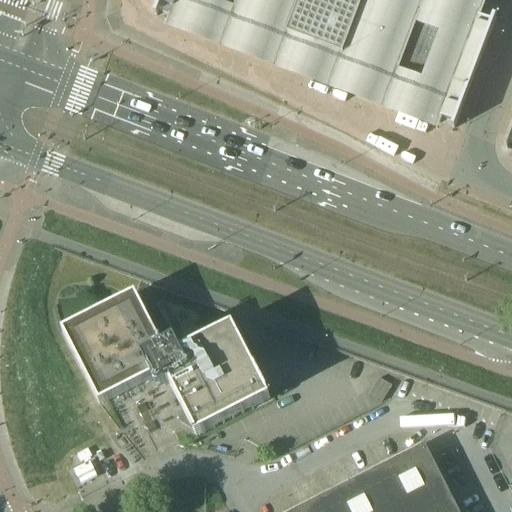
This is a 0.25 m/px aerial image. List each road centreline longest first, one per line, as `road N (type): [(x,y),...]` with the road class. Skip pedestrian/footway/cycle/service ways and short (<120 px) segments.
road 1 (secondary): [(0,148),(511,342)]
road 2 (secondary): [(511,257),(23,71)]
road 3 (unclassified): [(246,511),(225,471),(184,463),(83,511)]
road 4 (residential): [(511,189),(471,173),(511,68)]
